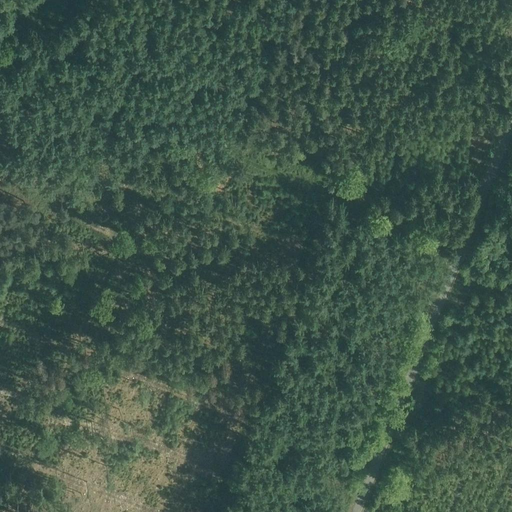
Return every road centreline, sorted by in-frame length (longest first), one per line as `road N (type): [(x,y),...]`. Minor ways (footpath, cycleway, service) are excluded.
road 1 (track): [(0,53),(511,273)]
road 2 (unclassified): [(357,511),(511,115)]
